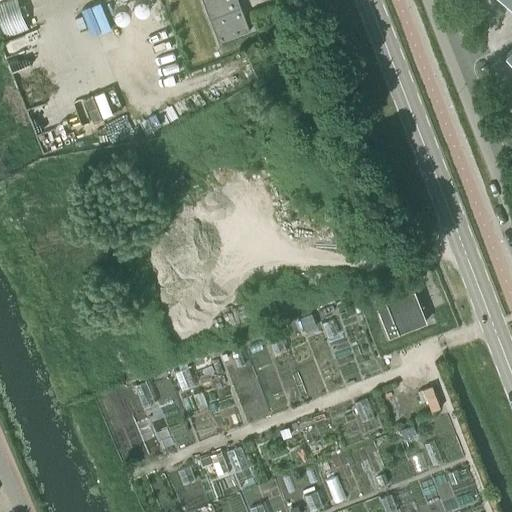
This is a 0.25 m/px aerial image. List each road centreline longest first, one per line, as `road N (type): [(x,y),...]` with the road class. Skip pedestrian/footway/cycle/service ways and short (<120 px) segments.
road 1 (secondary): [(511,376),(367,0)]
road 2 (track): [(135,477),(402,374),(430,349),(492,325)]
road 3 (unclassified): [(511,197),(434,0)]
